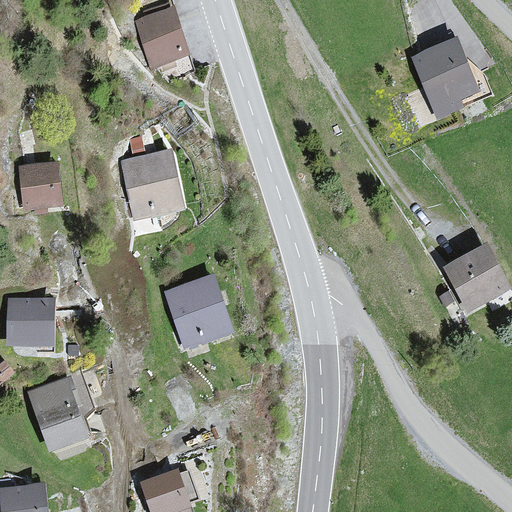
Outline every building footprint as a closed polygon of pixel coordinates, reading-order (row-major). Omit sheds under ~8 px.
[(169,13),(134,25),(151,75),(186,63),(169,13)] [(451,43),(408,61),(431,116),(474,98),(451,43)] [(163,154),(113,166),(128,228),(178,216),(163,154)] [(47,167),(8,171),(12,216),(51,213),(47,167)] [(483,252),(441,273),(463,315),(504,295),(483,252)] [(205,282),(159,298),(178,355),(224,340),(205,282)] [(44,305),(1,306),(3,350),(46,348),(44,305)] [(61,386),(21,400),(42,458),(82,444),(61,386)] [(181,511),(168,477),(134,490),(142,511),(181,511)] [(0,483),(1,511),(50,511),(49,481),(0,483)]
